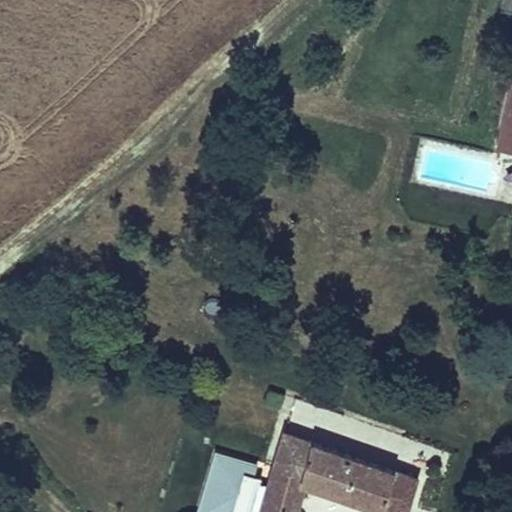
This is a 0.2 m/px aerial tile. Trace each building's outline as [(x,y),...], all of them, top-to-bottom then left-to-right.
[(511,67),(498,133),(511,135),(511,67)] [(424,466),(286,417),(274,456),(303,467),(375,491),(368,511),(409,511),(412,506),(424,466)] [(244,505),(261,445),(217,433),(200,494),(244,505)] [(290,511),(303,467),(274,456),(258,511),(290,511)] [(0,511),(41,511),(0,496),(0,511)]
